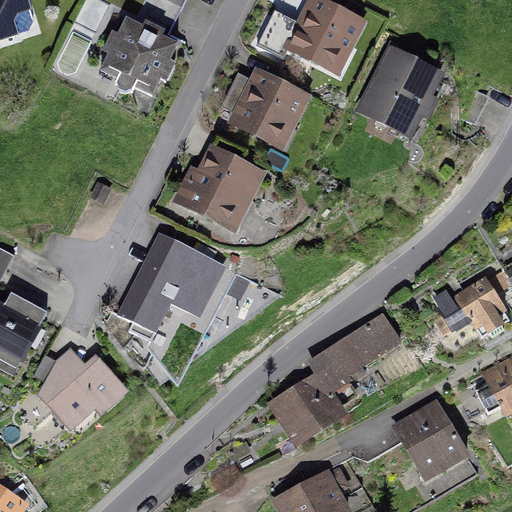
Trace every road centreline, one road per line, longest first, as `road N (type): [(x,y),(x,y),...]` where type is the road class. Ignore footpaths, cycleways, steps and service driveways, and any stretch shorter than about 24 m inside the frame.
road 1 (residential): [(116,511),(292,355),(438,240),(511,149)]
road 2 (residential): [(70,336),(234,0)]
road 3 (residential): [(199,511),(511,340)]
